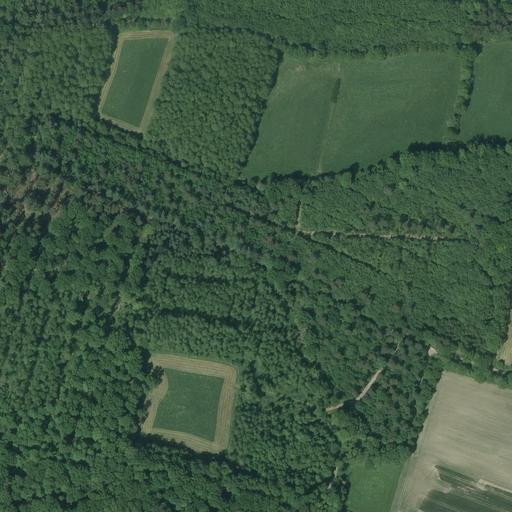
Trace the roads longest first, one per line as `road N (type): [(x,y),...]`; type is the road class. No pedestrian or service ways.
road 1 (track): [(0,143),(117,209),(405,339)]
road 2 (track): [(511,376),(405,339),(340,424),(330,485),(298,511)]
